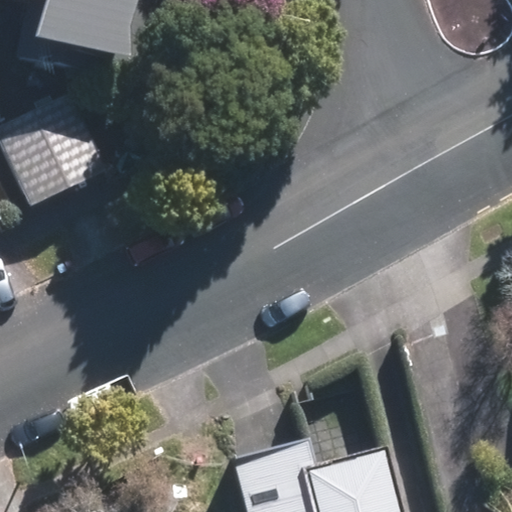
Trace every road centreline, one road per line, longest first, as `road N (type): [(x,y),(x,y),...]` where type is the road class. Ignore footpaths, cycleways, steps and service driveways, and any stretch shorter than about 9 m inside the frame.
road 1 (residential): [(440,152),(181,295),(0,377)]
road 2 (residential): [(440,152),(384,0)]
